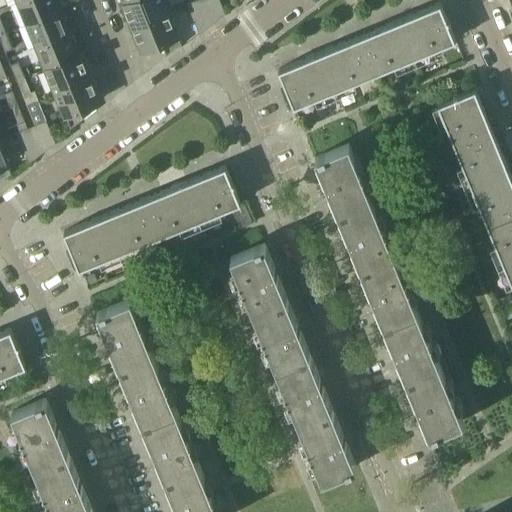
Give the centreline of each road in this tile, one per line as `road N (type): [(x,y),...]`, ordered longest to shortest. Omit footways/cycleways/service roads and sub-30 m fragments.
road 1 (residential): [(405,511),(218,55)]
road 2 (residential): [(123,511),(43,310),(0,242)]
road 3 (residential): [(0,221),(135,117)]
road 4 (residential): [(88,0),(135,117)]
